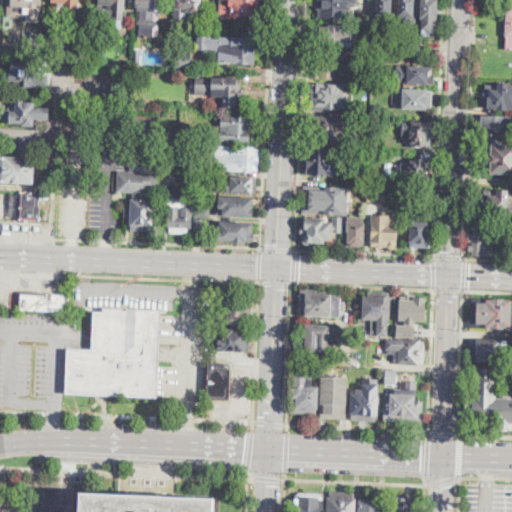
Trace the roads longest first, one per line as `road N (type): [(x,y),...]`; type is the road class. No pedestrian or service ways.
road 1 (primary): [(450,276),(0,257)]
road 2 (tertiary): [(270,449),(289,0)]
road 3 (secondary): [(450,276),(461,0)]
road 4 (primary): [(42,440),(270,449)]
road 5 (secondary): [(444,454),(450,276)]
road 6 (primary): [(270,449),(444,454)]
